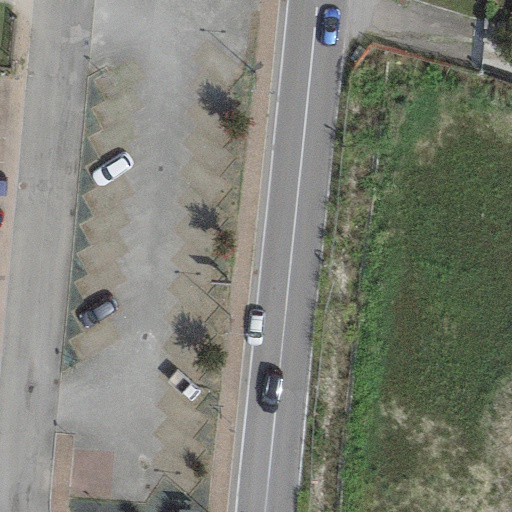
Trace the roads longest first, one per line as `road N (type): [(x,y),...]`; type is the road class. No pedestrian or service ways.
road 1 (tertiary): [(316,0),(263,511)]
road 2 (residential): [(6,511),(57,0)]
